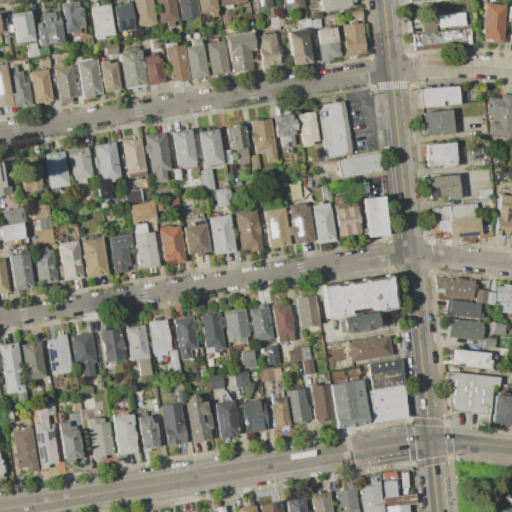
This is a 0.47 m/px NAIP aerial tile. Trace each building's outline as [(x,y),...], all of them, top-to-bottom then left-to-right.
[(137,27),(132,0),(150,0),(155,24),(137,27)] [(174,0),(177,20),(172,21),(173,25),(166,27),(166,22),(159,23),(155,0),(174,0)] [(175,0),(194,0),(197,17),(179,20),(175,0)] [(199,13),(196,0),(214,0),(216,10),(215,11),(216,16),(210,17),(209,12),(199,13)] [(255,10),(253,0),(269,0),(270,7),(255,10)] [(301,0),(303,6),(289,9),(289,4),(282,5),(281,0),(301,0)] [(353,0),(354,1),(349,2),(350,6),(320,11),(318,0),(353,0)] [(60,4),(77,1),(78,8),(81,7),(84,26),(77,27),(79,33),(70,35),(70,32),(65,33),(60,4)] [(115,32),(111,8),(116,7),(116,5),(129,3),(133,29),(115,32)] [(484,3),(504,5),(500,43),(489,42),(489,38),(481,38),(482,27),(481,27),(482,16),(483,16),(484,3)] [(108,4),(113,35),(101,37),(102,38),(92,40),(87,7),(108,4)] [(360,9),(362,18),(347,20),(346,12),(360,9)] [(10,13),(28,10),(33,40),(15,43),(10,13)] [(40,14),(56,11),(57,18),(60,17),(62,31),(59,31),(61,41),(45,43),(40,14)] [(436,15),(463,13),(464,25),(437,27),(437,24),(436,15)] [(222,23),(221,15),(229,14),(230,22),(222,23)] [(436,15),(437,24),(435,24),(436,31),(422,33),(421,17),(436,15)] [(278,27),(271,28),(269,17),(276,16),(278,27)] [(318,18),(320,27),(311,28),(310,20),(318,18)] [(300,29),(298,20),(308,19),(311,34),(305,35),(304,28),(300,29)] [(244,36),(242,23),(251,21),(253,35),(244,36)] [(341,25),(361,23),(364,53),(344,55),(341,25)] [(315,30),(334,27),(339,56),(331,58),(332,59),(320,61),(315,30)] [(286,31),(300,29),(304,28),(305,35),(310,62),(291,65),(286,31)] [(410,34),(422,33),(436,31),(468,28),(470,44),(463,44),(463,41),(411,46),(410,34)] [(256,35),(273,32),(279,64),(261,67),(256,35)] [(231,72),(225,37),(237,34),(238,40),(246,39),(251,69),(231,72)] [(184,47),(189,46),(189,45),(191,44),(191,41),(199,39),(206,75),(189,78),(184,47)] [(222,40),(228,72),(210,75),(204,43),(222,40)] [(25,45),(34,43),(36,55),(27,57),(25,45)] [(104,54),(103,45),(115,43),(117,52),(104,54)] [(164,47),(181,44),(187,79),(170,82),(164,47)] [(123,88),(117,54),(138,50),(145,84),(123,88)] [(146,84),(142,62),(143,61),(142,57),(149,56),(148,54),(151,53),(151,56),(156,55),(157,59),(159,59),(161,68),(163,68),(165,75),(162,76),(163,81),(146,84)] [(75,62),(94,59),(100,92),(92,94),(93,98),(84,99),(83,95),(81,96),(75,62)] [(118,89),(103,92),(98,64),(99,64),(99,61),(106,60),(106,63),(113,62),(118,89)] [(12,105),(7,74),(11,73),(10,66),(16,65),(17,72),(21,71),(23,82),(26,81),(30,103),(13,106),(12,105)] [(53,68),(70,65),(76,95),(70,96),(71,101),(59,103),(53,68)] [(12,105),(3,107),(3,106),(0,106),(0,68),(4,68),(5,74),(7,74),(12,105)] [(28,72),(45,69),(50,100),(48,100),(48,103),(41,104),(41,102),(34,103),(28,72)] [(418,89),(455,86),(456,91),(460,91),(460,101),(456,101),(457,104),(419,107),(418,89)] [(465,89),(473,89),(474,100),(466,101),(465,89)] [(511,94),(511,116),(510,137),(487,134),(488,122),(497,123),(498,115),(485,114),(487,97),(500,98),(500,93),(511,94)] [(341,101),(349,154),(324,158),(316,105),(341,101)] [(421,113),(450,110),(452,134),(440,135),(440,132),(422,134),(421,124),(423,124),(421,113)] [(312,111),(317,145),(301,147),(296,114),(312,111)] [(272,116),(292,113),(295,135),(291,135),(293,147),(280,149),(279,137),(275,137),(272,116)] [(269,118),(275,161),(265,162),(263,150),(253,152),(252,144),(251,144),(249,131),(250,131),(249,120),(256,119),(256,120),(269,118)] [(224,128),(242,125),(247,163),(236,165),(234,150),(231,150),(230,142),(226,142),(224,128)] [(171,132),(189,129),(194,167),(180,169),(179,164),(175,165),(171,132)] [(197,132),(216,129),(221,163),(202,166),(197,132)] [(149,173),(146,154),(144,154),(142,146),(145,145),(143,135),(163,132),(168,170),(163,171),(165,181),(155,182),(154,172),(149,173)] [(120,141),(139,138),(144,171),(125,174),(120,141)] [(94,146),(112,142),(119,178),(106,180),(106,177),(100,178),(94,146)] [(425,145),(453,142),(456,166),(443,167),(443,164),(425,166),(424,156),(426,156),(425,145)] [(86,147),(91,177),(84,178),(85,183),(76,184),(75,179),(72,180),(68,161),(67,161),(65,149),(75,148),(75,149),(86,147)] [(221,151),(228,150),(230,163),(223,164),(221,151)] [(42,154),(61,151),(67,185),(48,189),(42,154)] [(339,178),(336,160),(377,153),(380,171),(339,178)] [(248,155),(256,154),(258,169),(251,170),(248,155)] [(34,156),(40,189),(23,192),(17,159),(34,156)] [(0,161),(7,161),(12,193),(0,194),(0,161)] [(198,170),(209,168),(212,188),(202,190),(198,170)] [(428,177),(456,174),(459,198),(446,200),(446,197),(429,199),(427,188),(429,188),(428,177)] [(106,177),(106,180),(107,182),(109,182),(110,190),(108,191),(109,198),(98,200),(94,179),(100,178),(106,177)] [(320,186),(328,185),(329,191),(329,196),(322,197),(320,186)] [(213,190),(227,187),(230,205),(225,206),(226,208),(221,209),(221,206),(216,207),(213,190)] [(477,189),(490,188),(491,198),(478,199),(477,189)] [(124,191),(138,189),(139,202),(126,204),(124,191)] [(507,235),(492,234),(494,216),(496,216),(498,194),(511,196),(507,235)] [(176,196),(178,208),(165,210),(164,198),(176,196)] [(381,196),(385,234),(366,236),(362,198),(381,196)] [(127,205),(151,201),(153,218),(129,221),(127,205)] [(287,205),(303,202),(304,206),(307,206),(312,241),(293,244),(291,235),(288,235),(287,226),(290,226),(287,205)] [(359,232),(337,235),(332,206),(354,202),(359,232)] [(429,207),(475,202),(477,226),(489,225),(490,236),(478,237),(477,234),(443,238),(443,234),(432,235),(429,207)] [(310,205),(328,203),(334,240),(315,243),(310,205)] [(48,217),(31,219),(31,216),(26,217),(25,207),(47,204),(48,217)] [(1,211),(23,207),(25,221),(21,222),(11,223),(3,225),(1,211)] [(261,210),(282,207),(288,244),(267,247),(261,210)] [(233,211),(254,208),(261,250),(249,251),(248,249),(239,250),(233,211)] [(206,217),(228,214),(233,251),(211,254),(206,217)] [(66,216),(74,215),(75,225),(67,227),(66,216)] [(37,219),(49,218),(51,229),(38,231),(37,219)] [(181,227),(191,225),(191,222),(203,220),(207,251),(201,252),(202,255),(193,257),(193,253),(185,254),(181,227)] [(11,223),(21,222),(23,239),(14,240),(11,223)] [(132,235),(133,234),(132,225),(144,223),(146,232),(152,231),(158,267),(137,270),(132,235)] [(157,229),(178,226),(183,262),(172,264),(171,261),(162,262),(157,229)] [(107,237),(129,234),(131,246),(126,247),(129,264),(125,265),(126,270),(112,272),(107,237)] [(79,240),(101,237),(106,274),(84,277),(79,240)] [(56,243),(76,240),(81,277),(62,280),(61,274),(59,275),(57,265),(60,265),(56,243)] [(51,250),(56,281),(34,285),(31,269),(34,269),(31,249),(45,246),(46,250),(51,250)] [(7,255),(25,253),(31,287),(12,290),(7,255)] [(0,257),(2,257),(8,291),(0,292),(0,257)] [(317,288),(334,285),(334,287),(342,286),(342,284),(348,283),(348,285),(360,283),(359,281),(365,280),(366,282),(383,279),(383,278),(389,277),(394,307),(372,310),(372,307),(347,311),(347,314),(322,319),(317,288)] [(444,278),(452,279),(452,278),(463,279),(463,280),(473,281),(473,284),(475,285),(474,292),(472,292),(471,299),(441,296),(444,278)] [(511,302),(493,301),(495,286),(501,287),(502,284),(511,285),(511,302)] [(486,290),(486,292),(485,305),(479,305),(479,303),(475,303),(476,290),(486,290)] [(485,305),(486,292),(493,292),(492,306),(485,305)] [(295,298),(313,295),(318,325),(300,328),(295,298)] [(445,299),(475,303),(479,303),(479,305),(478,313),(481,314),(481,319),(443,315),(445,299)] [(270,305),(279,303),(280,307),(287,306),(293,339),(276,342),(270,305)] [(271,339),(252,342),(247,310),(257,308),(256,306),(266,304),(271,339)] [(222,315),(244,311),(248,336),(244,336),(245,343),(227,346),(222,315)] [(198,315),(217,312),(217,317),(220,316),(222,327),(219,327),(223,349),(211,351),(211,347),(203,348),(198,315)] [(341,317),(375,312),(377,328),(343,332),(341,317)] [(171,319),(190,316),(191,321),(194,320),(196,331),(193,331),(196,348),(188,349),(190,358),(180,360),(178,351),(177,351),(171,319)] [(449,318),(482,322),(480,341),(446,337),(449,318)] [(146,322),(164,319),(170,350),(165,351),(165,354),(153,356),(152,353),(151,353),(146,322)] [(123,327),(142,324),(150,374),(138,376),(135,359),(128,360),(123,327)] [(98,331),(117,328),(122,358),(103,361),(98,331)] [(68,336),(90,332),(95,363),(92,363),(94,375),(80,377),(78,364),(73,365),(68,336)] [(44,341),(55,339),(55,336),(64,334),(68,361),(67,362),(68,372),(49,375),(44,341)] [(345,342),(387,335),(390,356),(348,363),(345,342)] [(483,337),(495,339),(494,347),(482,346),(483,337)] [(23,390),(16,391),(4,393),(0,369),(0,344),(15,342),(23,390)] [(19,345),(37,342),(43,376),(25,379),(19,345)] [(290,349),(307,346),(309,359),(301,361),(292,362),(290,349)] [(488,353),(487,360),(490,360),(489,369),(462,366),(462,364),(449,362),(451,349),(488,353)] [(168,351),(175,350),(179,376),(168,378),(165,364),(169,363),(168,351)] [(239,368),(253,366),(250,350),(237,352),(239,368)] [(277,353),(279,364),(271,366),(269,354),(277,353)] [(309,359),(311,374),(303,375),(301,361),(309,359)] [(333,369),(332,362),(344,360),(345,367),(333,369)] [(370,389),(366,364),(399,360),(402,385),(401,385),(370,389)] [(280,380),(259,382),(257,369),(271,367),(271,368),(278,367),(280,380)] [(231,372),(245,370),(247,386),(233,388),(231,372)] [(328,385),(328,383),(326,373),(334,372),(336,383),(328,385)] [(498,377),(497,387),(491,386),(487,425),(476,424),(477,414),(449,411),(444,372),(498,377)] [(206,377),(219,374),(221,388),(208,390),(206,377)] [(359,380),(366,423),(335,428),(332,410),(328,385),(336,383),(359,380)] [(332,410),(330,410),(332,419),(314,422),(309,386),(328,383),(328,385),(332,410)] [(370,423),(366,390),(370,389),(401,385),(406,418),(370,423)] [(284,391),(302,388),(305,406),(307,405),(309,420),(304,421),(304,423),(295,424),(294,422),(288,423),(284,391)] [(16,391),(23,390),(25,403),(18,404),(16,391)] [(67,411),(65,400),(92,395),(94,407),(67,411)] [(189,442),(185,416),(187,416),(184,399),(186,399),(186,396),(194,395),(195,397),(196,397),(197,402),(204,401),(204,403),(206,403),(207,407),(208,407),(212,428),(208,428),(209,438),(189,442)] [(493,395),(511,396),(511,425),(490,423),(493,395)] [(269,399),(282,397),(287,425),(280,426),(280,428),(271,430),(267,404),(269,404),(269,399)] [(240,402),(260,399),(265,430),(244,433),(240,402)] [(230,400),(236,434),(217,438),(211,403),(230,400)] [(57,462),(47,464),(48,468),(39,469),(31,424),(38,423),(35,404),(52,402),(54,413),(45,415),(48,429),(51,428),(57,462)] [(158,406),(178,403),(184,442),(164,446),(158,406)] [(2,410),(11,409),(13,421),(4,422),(2,410)] [(109,417),(130,414),(131,425),(130,425),(134,452),(115,454),(114,443),(112,435),(109,417)] [(85,419),(97,417),(98,419),(102,418),(103,422),(107,421),(112,453),(104,455),(104,459),(92,461),(85,419)] [(136,420),(151,417),(156,446),(140,448),(136,420)] [(57,433),(58,433),(57,424),(68,422),(69,427),(72,426),(73,430),(75,430),(80,457),(61,460),(57,433)] [(9,431),(21,429),(21,428),(29,426),(37,470),(25,472),(25,467),(15,468),(9,431)] [(361,511),(357,488),(368,486),(368,482),(377,481),(381,511),(361,511)] [(382,485),(395,484),(396,492),(383,493),(382,485)] [(335,511),(333,491),(344,489),(343,486),(352,485),(356,511),(335,511)] [(310,511),(308,495),(314,494),(315,496),(321,495),(321,493),(327,492),(330,511),(310,511)] [(383,511),(382,497),(414,494),(415,503),(397,505),(397,511),(383,511)] [(284,511),(283,500),(301,497),(303,511),(284,511)] [(257,511),(256,505),(277,501),(278,511),(257,511)]
